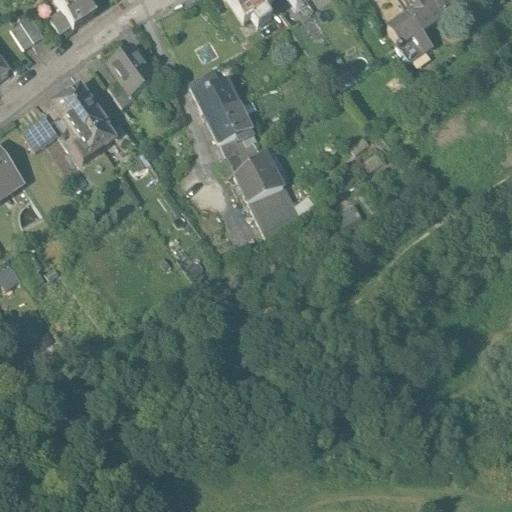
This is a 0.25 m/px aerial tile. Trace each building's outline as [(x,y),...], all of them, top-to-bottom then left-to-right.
[(271,14),(261,0),(221,0),(218,2),(242,35),(249,29),(256,38),(270,28),(264,19),(271,14)] [(428,7),(439,25),(463,7),(459,0),(433,0),(435,2),(428,7)] [(92,30),(73,2),(51,17),(59,28),(69,42),(71,45),(92,30)] [(406,23),(418,41),(418,40),(439,25),(428,7),(406,23)] [(418,41),(406,23),(386,39),(396,55),(393,57),(407,75),(430,57),(418,40),(418,41)] [(62,46),(69,42),(59,28),(52,32),(62,46)] [(41,52),(28,33),(8,46),(21,66),(41,52)] [(145,83),(129,62),(105,80),(115,94),(129,112),(130,111),(151,96),(143,84),(145,83)] [(192,108),(218,95),(211,81),(186,97),(192,108)] [(131,113),(130,111),(129,112),(115,94),(106,101),(120,121),(131,113)] [(230,120),(218,95),(192,108),(217,159),(233,152),(220,124),(230,120)] [(63,110),(100,163),(113,154),(114,153),(108,145),(104,140),(106,139),(78,99),(63,110)] [(100,163),(63,110),(49,120),(76,158),(71,162),(81,176),(100,163)] [(220,124),(233,152),(235,156),(250,149),(251,148),(236,117),(230,120),(220,124)] [(56,148),(42,129),(19,145),(33,165),(56,148)] [(108,145),(114,153),(113,154),(122,167),(134,159),(118,137),(108,145)] [(253,154),(250,149),(235,156),(233,152),(217,159),(223,172),(215,176),(225,193),(244,178),(245,180),(258,169),(251,157),(253,154)] [(280,182),(266,163),(258,169),(245,180),(231,190),(246,220),(280,204),(280,203),(271,188),(280,182)] [(0,201),(18,189),(0,164),(0,201)] [(280,204),(246,220),(264,259),(298,237),(282,202),(280,203),(280,204)]
